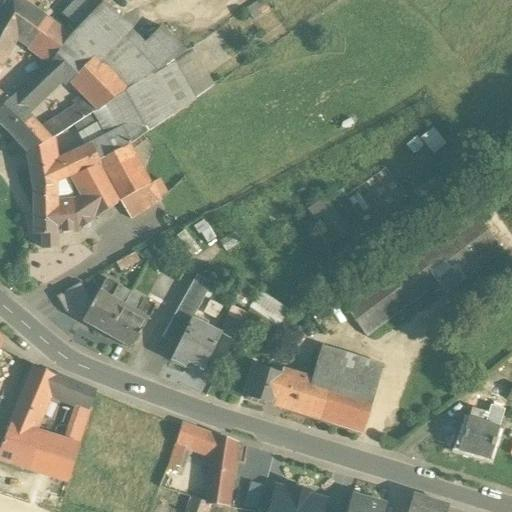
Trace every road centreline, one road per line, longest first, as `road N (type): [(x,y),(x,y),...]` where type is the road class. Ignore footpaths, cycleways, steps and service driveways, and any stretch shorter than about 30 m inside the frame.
road 1 (residential): [(511,508),(88,371),(0,305)]
road 2 (track): [(362,462),(411,344),(511,268)]
